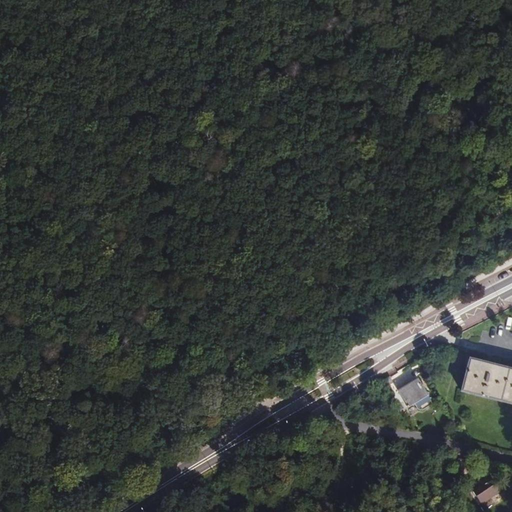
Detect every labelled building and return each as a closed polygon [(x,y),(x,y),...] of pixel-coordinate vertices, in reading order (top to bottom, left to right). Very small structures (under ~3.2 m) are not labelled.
[(459,391),(461,392),(461,389),(472,392),(471,394),(488,399),(488,395),(510,401),(509,404),(511,404),(511,370),(468,359),(459,391)] [(389,376),(380,381),(385,388),(393,383),(389,376)] [(417,380),(398,391),(407,406),(426,395),(417,380)] [(488,399),(509,404),(510,401),(488,395),(488,399)] [(489,477),(472,489),(481,504),(499,491),(489,477)]
